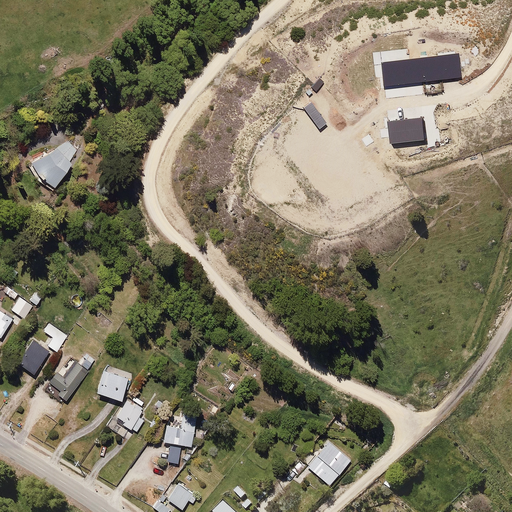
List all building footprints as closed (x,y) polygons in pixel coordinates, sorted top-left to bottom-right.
[(446,55),(365,62),(367,83),(448,75),(446,55)] [(66,135),(21,160),(29,178),(47,190),(77,145),(66,135)] [(3,277),(10,283),(19,272),(12,266),(3,277)] [(17,290),(9,303),(22,312),(31,299),(17,290)] [(0,302),(0,330),(12,311),(0,302)] [(57,323),(47,338),(55,344),(66,328),(57,323)] [(30,332),(10,358),(27,370),(47,346),(30,332)] [(54,365),(44,378),(63,391),(86,362),(76,354),(61,370),(54,365)] [(97,367),(90,390),(113,397),(120,374),(97,367)] [(124,391),(114,411),(136,425),(143,414),(138,411),(144,401),(124,391)] [(160,419),(156,435),(166,438),(165,453),(174,457),(178,441),(189,442),(189,423),(160,419)] [(327,433),(303,462),(326,482),(350,453),(327,433)] [(300,459),(290,469),(297,475),(306,466),(300,459)] [(158,493),(152,501),(166,510),(172,500),(179,505),(192,485),(177,475),(163,495),(158,493)] [(217,511),(242,511),(224,494),(212,507),(217,511)]
